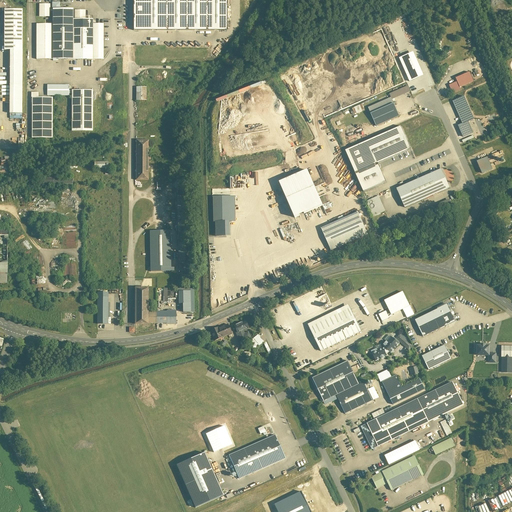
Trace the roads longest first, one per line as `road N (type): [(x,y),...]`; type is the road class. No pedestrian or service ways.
road 1 (unknown): [(122,342),(113,6)]
road 2 (tertiary): [(250,304),(188,329),(124,342),(15,328)]
road 3 (unclassified): [(351,511),(250,304)]
road 4 (tertiary): [(449,273),(363,263),(250,304)]
